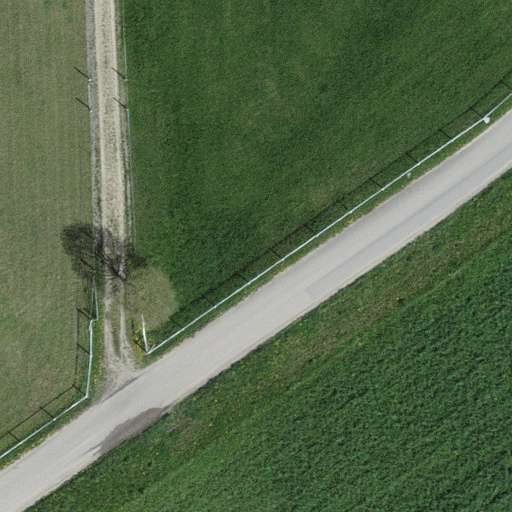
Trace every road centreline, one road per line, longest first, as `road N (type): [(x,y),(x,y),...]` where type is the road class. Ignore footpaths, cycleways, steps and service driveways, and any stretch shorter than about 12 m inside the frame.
road 1 (unclassified): [(511,143),(451,200),(0,507)]
road 2 (unknown): [(122,428),(104,0)]
